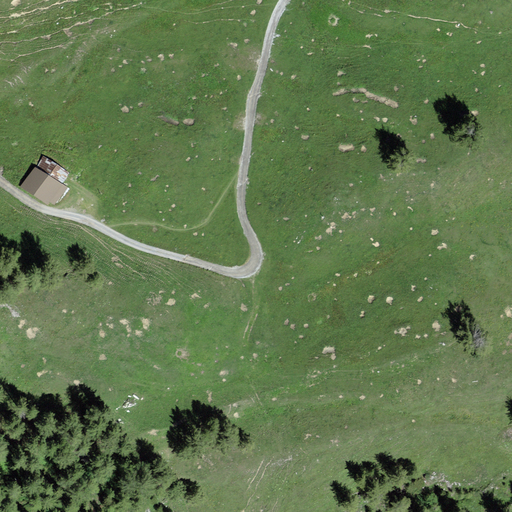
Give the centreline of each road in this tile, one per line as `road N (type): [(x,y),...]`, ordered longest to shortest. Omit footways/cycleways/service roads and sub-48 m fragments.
road 1 (track): [(283,0),(251,103),(243,170),(252,266),(226,271),(146,248),(40,208),(0,181)]
road 2 (track): [(97,225),(201,226),(243,170)]
